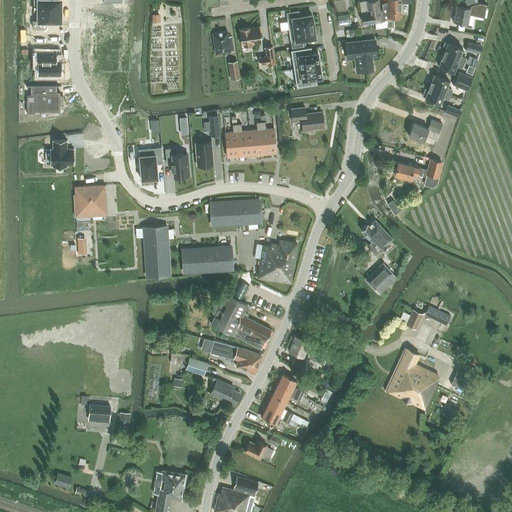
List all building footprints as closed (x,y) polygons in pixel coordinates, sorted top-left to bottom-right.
[(33,0),(34,11),(36,11),(36,10),(61,10),(61,9),(60,9),(60,0),(33,0)] [(378,0),(370,0),(360,1),(363,24),(384,21),(383,9),(380,9),(378,0)] [(387,0),(387,3),(382,4),(383,9),(384,21),(387,21),(387,28),(394,28),(394,18),(401,18),(400,0),(387,0)] [(470,14),(481,16),(483,8),(473,6),(473,8),(457,6),(453,22),(468,25),(470,14)] [(36,21),(33,21),(33,28),(45,28),(45,22),(60,22),(60,11),(61,11),(61,10),(36,10),(36,11),(36,21)] [(286,12),(289,30),(314,26),(312,14),(299,16),(298,10),(286,12)] [(348,13),(338,13),(338,22),(348,22),(348,13)] [(119,37),(119,24),(118,24),(118,18),(105,18),(105,25),(96,24),(96,37),(119,37)] [(259,26),(249,28),(249,27),(241,28),(241,29),(239,29),(241,45),(243,45),(251,44),(251,43),(262,42),(259,26)] [(315,38),(314,26),(289,30),(292,48),(304,46),(303,40),(315,38)] [(230,51),(233,51),(231,36),(228,37),(227,31),(212,33),(216,54),(229,52),(229,53),(231,53),(230,51)] [(119,37),(96,37),(96,50),(119,50),(119,37)] [(375,39),(345,42),(347,56),(358,55),(360,71),(373,70),(371,53),(376,53),(375,39)] [(445,42),(442,50),(444,51),(443,54),(464,63),(466,58),(460,56),(463,49),(448,43),(447,43),(445,42)] [(466,49),(481,53),(483,45),(468,42),(466,49)] [(265,47),(266,56),(259,57),(260,65),(267,64),(267,65),(275,64),(273,46),(265,47)] [(294,69),(320,65),(318,52),(312,53),(311,47),(291,50),(294,69)] [(53,52),(36,52),(36,65),(38,65),(38,76),(60,76),(60,60),(56,60),(53,60),(53,52)] [(440,59),(438,64),(439,65),(438,66),(453,72),(456,65),(462,67),(464,63),(443,54),(441,59),(440,59)] [(240,78),(237,60),(228,62),(231,80),(240,78)] [(322,78),(320,65),(294,69),(297,87),(316,84),(316,79),(322,78)] [(473,77),(458,71),(453,85),(468,91),(473,77)] [(432,81),(430,86),(451,95),(452,90),(446,88),(449,81),(434,75),(434,76),(433,76),(431,81),(432,81)] [(26,101),(26,112),(34,112),(34,111),(41,111),(41,105),(45,105),(45,111),(59,111),(59,105),(62,105),(62,95),(56,95),(56,85),(30,85),(30,95),(34,95),(34,101),(26,101)] [(426,89),(423,96),(425,97),(425,98),(440,104),(443,97),(449,100),(451,95),(430,86),(428,90),(426,89)] [(444,111),(459,117),(462,110),(447,104),(444,111)] [(305,107),(291,109),(292,121),(301,120),(303,131),(312,130),(312,129),(323,127),(322,111),(305,113),(305,107)] [(217,115),(209,116),(211,136),(219,135),(217,115)] [(227,157),(240,156),(237,124),(236,116),(231,116),(233,132),(225,133),(227,157)] [(187,117),(180,118),(181,134),(188,133),(187,117)] [(408,135),(424,141),(426,136),(429,137),(430,136),(436,139),(438,133),(439,133),(443,123),(431,118),(428,128),(413,122),(408,135)] [(252,155),(264,153),(261,121),(256,122),(257,130),(249,130),(252,155)] [(265,121),(261,121),(264,153),(276,152),(274,128),(266,129),(265,121)] [(240,156),(252,155),(249,130),(242,131),(241,123),(237,124),(240,156)] [(50,164),(50,165),(53,165),(53,167),(67,167),(67,165),(75,165),(75,148),(67,148),(67,139),(53,139),(53,148),(50,148),(50,149),(47,149),(47,164),(50,164)] [(211,141),(195,143),(197,166),(213,164),(211,141)] [(141,180),(142,180),(142,179),(156,178),(157,178),(158,178),(158,177),(157,177),(156,164),(163,163),(161,147),(139,149),(141,179),(141,180)] [(174,176),(189,175),(187,153),(173,155),(172,149),(166,149),(167,164),(171,163),(171,170),(173,169),(174,176)] [(428,170),(427,173),(437,176),(441,162),(431,159),(428,170)] [(396,168),(394,175),(410,179),(412,172),(427,176),(427,173),(428,170),(415,166),(398,162),(397,162),(395,163),(395,164),(394,166),(395,167),(396,168)] [(232,171),(232,179),(242,180),(242,171),(232,171)] [(105,192),(105,184),(75,186),(77,216),(102,214),(101,207),(106,207),(106,195),(103,195),(103,192),(105,192)] [(213,216),(214,225),(259,222),(258,217),(261,217),(259,199),(211,202),(211,216),(213,216)] [(393,200),(388,203),(395,213),(403,208),(400,203),(396,206),(393,200)] [(362,229),(360,230),(371,242),(367,245),(376,254),(380,250),(381,251),(387,245),(386,244),(393,238),(375,219),(370,223),(369,222),(366,225),(365,225),(362,228),(362,229)] [(161,226),(144,227),(147,276),(160,275),(160,273),(169,273),(167,228),(162,228),(161,226)] [(259,277),(290,282),(297,243),(280,240),(279,245),(271,244),(271,246),(264,245),(262,259),(260,259),(259,268),(260,268),(259,277)] [(229,251),(229,246),(184,249),(185,258),(183,258),(183,272),(232,269),(231,251),(229,251)] [(383,263),(366,279),(375,289),(392,272),(383,263)] [(248,304),(225,293),(210,323),(261,349),(271,329),(243,315),(248,304)] [(450,314),(428,304),(424,313),(446,323),(450,314)] [(422,313),(413,309),(406,324),(416,328),(422,313)] [(400,316),(406,319),(409,312),(402,310),(400,316)] [(288,351),(304,357),(306,352),(326,359),(329,350),(310,342),(295,335),(288,351)] [(214,340),(210,352),(234,358),(238,360),(236,366),(255,373),(262,355),(242,348),(242,349),(214,340)] [(419,354),(404,347),(384,390),(422,408),(422,407),(424,408),(435,383),(434,383),(438,374),(415,363),(419,354)] [(332,352),(329,358),(339,362),(341,355),(332,352)] [(208,362),(190,356),(185,369),(204,375),(208,362)] [(306,363),(295,358),(292,366),(303,370),(306,363)] [(295,369),(292,376),(305,382),(308,376),(295,369)] [(458,370),(451,384),(462,389),(469,375),(458,370)] [(302,396),(304,392),(304,391),(294,387),(297,380),(283,373),(277,384),(302,396)] [(232,388),(233,386),(217,378),(213,377),(211,383),(214,384),(210,393),(235,405),(241,392),(232,388)] [(300,400),(302,396),(277,384),(272,395),(286,402),(289,396),(300,400)] [(325,401),(331,389),(325,386),(319,398),(325,401)] [(272,395),(267,406),(292,418),(291,418),(291,419),(298,423),(301,424),(301,423),(303,419),(283,409),(286,402),(272,395)] [(89,403),(89,415),(109,417),(110,405),(89,403)] [(316,404),(313,411),(318,414),(322,407),(316,404)] [(267,406),(261,416),(276,424),(279,418),(289,423),(291,419),(291,418),(292,418),(267,406)] [(119,411),(119,421),(130,422),(130,412),(119,411)] [(272,434),(268,441),(277,446),(281,439),(272,434)] [(122,447),(123,438),(109,437),(109,446),(122,447)] [(249,441),(244,451),(260,459),(262,454),(270,458),(274,450),(266,446),(267,445),(258,440),(256,444),(249,441)] [(182,500),(186,474),(162,470),(161,473),(163,473),(160,493),(158,493),(155,511),(160,511),(169,511),(172,499),(182,500)] [(72,477),(58,473),(55,482),(69,487),(72,477)] [(255,492),(258,482),(237,476),(234,487),(235,487),(234,490),(222,487),(222,488),(221,494),(219,493),(214,511),(217,511),(250,511),(252,505),(251,505),(254,496),(255,492)] [(76,486),(74,492),(86,496),(88,490),(76,486)]
